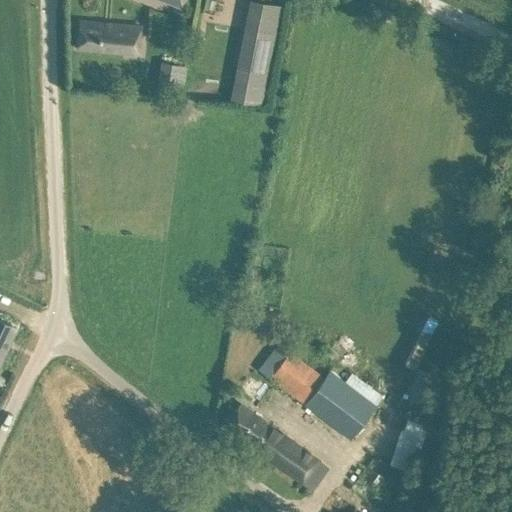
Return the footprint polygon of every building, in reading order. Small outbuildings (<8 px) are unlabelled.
[(240,99),(261,103),(280,3),(263,0),(251,0),(239,67),(246,69),(240,99)] [(76,48),(138,54),(141,26),(79,20),(76,48)] [(493,212),(490,232),(504,234),(507,214),(493,212)] [(492,315),(490,326),(511,330),(511,310),(510,319),(492,315)] [(0,360),(16,327),(0,319),(0,360)] [(279,342),(259,368),(349,437),(375,403),(346,381),(330,369),(324,376),(279,342)] [(223,426),(268,458),(312,490),(328,468),(284,435),(239,403),(223,426)] [(408,470),(426,423),(403,414),(386,461),(408,470)] [(170,511),(199,511),(212,496),(194,482),(170,511)]
